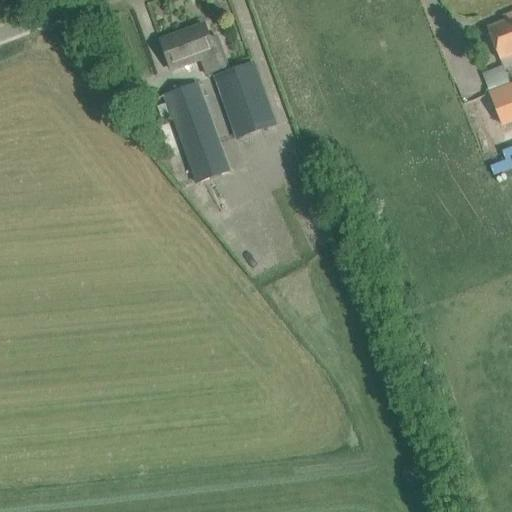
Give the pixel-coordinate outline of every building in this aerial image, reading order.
[(511,14),(504,18),(505,23),(488,29),(500,60),(511,55),(511,14)] [(205,26),(161,42),(172,70),(201,59),(207,75),(228,67),(218,37),(210,40),(205,26)] [(254,62),(215,77),(238,139),(278,124),(254,62)] [(199,81),(163,95),(197,184),(233,170),(199,81)] [(511,86),(491,95),(503,127),(511,123),(511,86)] [(511,147),(502,151),(505,160),(491,166),(495,176),(511,169),(511,147)]
